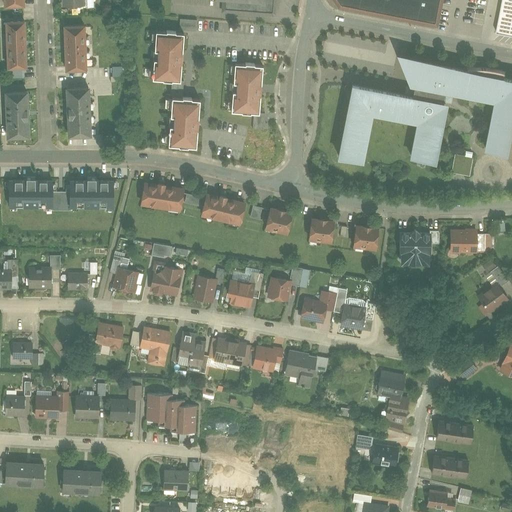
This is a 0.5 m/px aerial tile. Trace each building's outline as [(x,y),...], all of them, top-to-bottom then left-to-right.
[(219,0),(218,11),(273,14),(274,0),(219,0)] [(329,0),(335,7),(434,26),(438,0),(329,0)] [(511,0),(508,0),(502,30),(511,32),(511,0)] [(25,17),(4,17),(6,68),(27,67),(25,17)] [(86,20),(63,21),(65,72),(87,71),(86,20)] [(179,26),(179,35),(185,35),(195,36),(196,27),(179,26)] [(181,83),(185,35),(179,35),(157,33),(157,35),(154,35),(153,44),(156,44),(154,72),(151,71),(151,78),(154,78),(154,80),(172,82),(181,83)] [(406,88),(409,90),(407,97),(348,86),(334,161),(362,166),(370,121),(412,128),(406,161),(433,166),(444,104),(440,103),(441,96),(491,106),(481,154),(507,159),(511,134),(511,79),(393,55),(400,72),(406,88)] [(112,74),(121,75),(122,66),(113,65),(112,74)] [(260,115),(264,67),(236,65),(236,68),(233,67),(232,76),(235,77),(233,104),(230,104),(230,111),(233,111),(233,113),(253,114),(260,115)] [(24,77),(24,69),(11,69),(11,77),(24,77)] [(170,99),(171,99),(182,100),(184,83),(181,83),(172,82),(170,99)] [(89,83),(65,84),(67,136),(92,135),(89,83)] [(28,87),(4,88),(5,137),(30,137),(28,87)] [(195,149),(199,101),(182,100),(171,99),(171,102),(168,101),(168,110),(171,111),(168,138),(166,138),(165,144),(168,145),(168,147),(195,149)] [(260,115),(253,114),(252,131),(263,132),(264,115),(260,115)] [(466,151),(465,154),(454,153),(452,173),(471,174),(473,151),(466,151)] [(10,179),(10,205),(53,205),(53,191),(53,180),(10,179)] [(158,182),(145,180),(141,205),(181,211),(182,203),(184,192),(185,186),(166,183),(167,180),(158,179),(158,182)] [(69,191),(69,208),(113,208),(112,189),(116,189),(116,180),(69,180),(69,191)] [(53,191),(53,205),(53,209),(69,209),(69,208),(69,191),(53,191)] [(220,194),(206,191),(205,197),(202,208),(200,215),(237,224),(243,200),(229,196),(229,194),(221,192),(220,194)] [(205,197),(184,192),(182,203),(202,208),(205,197)] [(265,208),(259,207),(259,206),(250,205),(248,218),(256,220),(257,218),(262,219),(260,227),(283,233),(289,209),(266,203),(265,208)] [(331,218),(307,215),(304,239),(328,242),(331,218)] [(375,225),(351,222),(348,246),(372,249),(375,225)] [(502,222),(494,223),(495,233),(503,233),(502,222)] [(406,230),(396,230),(396,255),(397,255),(397,263),(426,263),(426,255),(428,255),(428,245),(437,245),(437,231),(428,231),(428,230),(416,230),(411,225),(406,230)] [(474,228),(446,228),(446,254),(474,254),(474,250),(482,250),(482,234),(482,233),(474,233),(474,228)] [(491,234),(482,234),(482,250),(482,252),(489,252),(488,240),(491,240),(491,234)] [(172,246),(154,242),(151,255),(169,259),(172,246)] [(116,274),(112,288),(134,293),(136,284),(141,285),(144,274),(139,273),(140,270),(128,267),(130,258),(113,254),(109,272),(116,274)] [(50,255),(50,265),(29,264),(29,288),(51,288),(51,269),(59,269),(60,255),(50,255)] [(7,269),(0,268),(0,289),(12,289),(12,287),(18,287),(18,259),(7,259),(7,269)] [(152,274),(149,291),(177,297),(183,267),(165,264),(166,261),(154,259),(151,273),(152,274)] [(268,275),(264,296),(285,300),(287,284),(298,286),(301,267),(290,265),(287,278),(268,275)] [(473,296),(486,314),(506,299),(497,287),(505,280),(494,266),(483,274),(489,284),(473,296)] [(197,274),(192,298),(213,303),(217,283),(222,284),(225,269),(217,268),(215,278),(197,274)] [(246,281),(231,278),(227,294),(230,295),(229,304),(247,307),(251,289),(257,290),(260,272),(248,270),(246,281)] [(68,272),(67,290),(87,290),(87,272),(68,272)] [(300,297),(296,320),(320,323),(322,309),(333,311),(333,310),(335,294),(337,288),(326,286),(325,291),(318,289),(316,300),(300,297)] [(335,294),(333,310),(339,311),(337,328),(359,332),(361,319),(371,321),(374,305),(363,303),(363,301),(341,298),(342,295),(335,294)] [(120,350),(125,327),(99,322),(94,345),(101,346),(99,356),(109,358),(110,350),(118,352),(118,350),(120,350)] [(163,369),(171,331),(144,325),(142,333),(133,331),(130,345),(139,347),(139,351),(148,353),(145,365),(163,369)] [(208,359),(208,356),(202,355),(205,342),(196,341),(196,339),(194,339),(195,332),(192,332),(191,334),(185,332),(186,330),(181,330),(178,348),(173,347),(171,361),(176,362),(176,364),(187,366),(187,371),(205,374),(208,359)] [(208,359),(213,360),(213,361),(214,362),(213,367),(225,369),(226,364),(228,364),(228,368),(238,370),(239,366),(242,367),(243,365),(246,345),(247,341),(217,336),(216,339),(211,339),(208,356),(208,359)] [(32,341),(12,341),(13,359),(30,359),(31,365),(43,365),(43,353),(32,353),(32,341)] [(511,343),(508,342),(498,364),(500,365),(497,371),(511,377),(511,343)] [(281,352),(282,347),(272,346),(272,348),(257,345),(252,370),(262,372),(260,379),(270,381),(271,372),(277,373),(278,366),(280,367),(282,352),(281,352)] [(306,353),(285,349),(280,373),(283,374),(283,376),(289,377),(287,384),(307,388),(310,371),(322,373),(325,358),(306,355),(306,353)] [(456,373),(461,380),(475,369),(470,363),(456,373)] [(402,436),(409,399),(400,397),(405,375),(382,370),(377,396),(381,397),(380,401),(387,403),(383,423),(388,424),(386,433),(402,436)] [(111,397),(110,420),(134,421),(135,398),(141,398),(141,384),(128,383),(128,398),(111,397)] [(98,419),(99,395),(105,396),(106,384),(99,384),(99,394),(92,394),(92,390),(86,390),(86,394),(75,394),(74,419),(98,419)] [(36,394),(35,418),(57,419),(57,410),(68,411),(69,390),(56,390),(56,395),(36,394)] [(195,436),(196,404),(184,404),(184,399),(171,399),(171,393),(147,392),(146,423),(161,424),(161,428),(171,429),(170,435),(195,436)] [(212,403),(214,395),(203,392),(202,400),(212,403)] [(6,416),(23,416),(24,394),(6,394),(6,416)] [(347,418),(348,409),(337,408),(336,417),(347,418)] [(471,423),(437,418),(434,441),(468,445),(471,423)] [(392,468),(395,446),(371,442),(368,465),(392,468)] [(466,457),(432,452),(429,475),(463,479),(466,457)] [(6,458),(4,488),(14,488),(14,486),(31,488),(31,489),(43,490),(45,461),(6,458)] [(190,470),(200,469),(200,461),(190,462),(190,470)] [(102,468),(64,466),(62,493),(100,495),(102,468)] [(165,467),(163,489),(158,488),(158,498),(162,499),(163,490),(188,491),(189,469),(165,467)] [(444,491),(427,488),(424,508),(449,511),(450,511),(453,500),(450,500),(451,493),(444,492),(444,491)] [(470,491),(459,489),(457,497),(468,498),(470,491)] [(187,502),(186,511),(194,511),(195,503),(187,502)] [(507,511),(509,505),(501,503),(499,511),(502,511),(507,511)]
